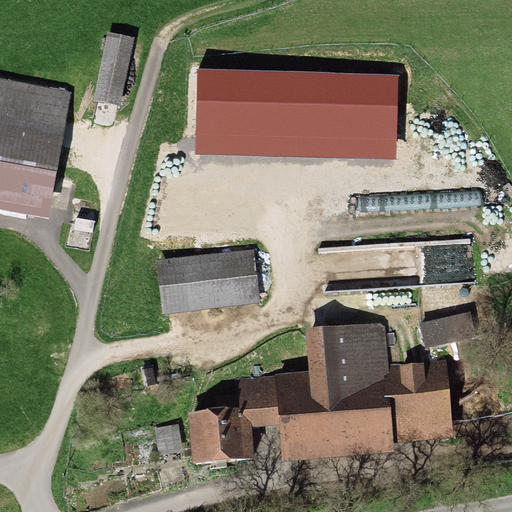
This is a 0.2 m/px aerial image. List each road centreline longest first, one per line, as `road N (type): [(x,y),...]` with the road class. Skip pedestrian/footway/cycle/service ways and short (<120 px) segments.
road 1 (track): [(0,467),(46,449),(59,427),(163,39)]
road 2 (track): [(511,456),(190,511)]
road 3 (track): [(93,300),(36,232),(0,223)]
